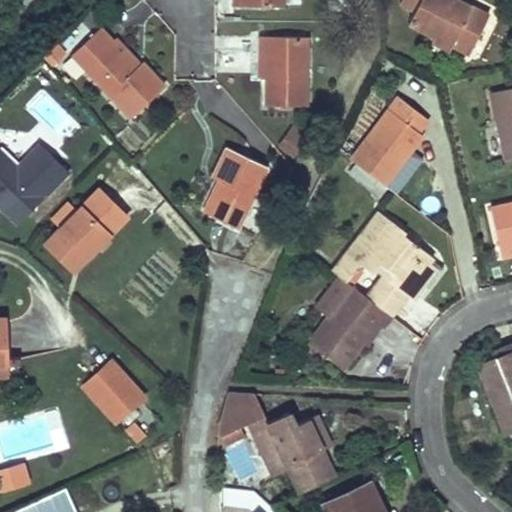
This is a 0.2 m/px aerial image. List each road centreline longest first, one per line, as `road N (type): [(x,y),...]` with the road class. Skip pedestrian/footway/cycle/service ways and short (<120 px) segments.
road 1 (residential): [(511,304),(464,319),(435,346),(424,398),(445,475),(486,511)]
road 2 (residential): [(203,511),(199,397),(247,271)]
